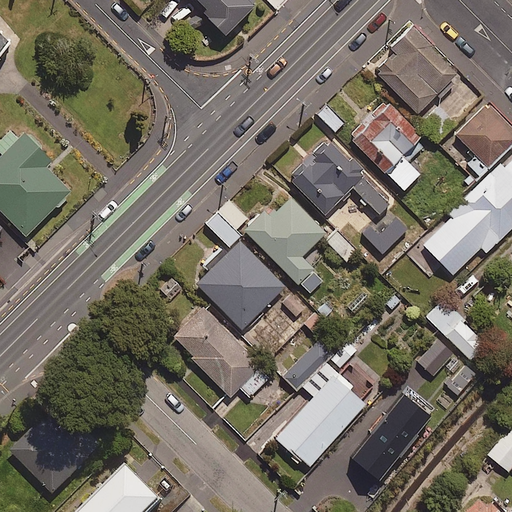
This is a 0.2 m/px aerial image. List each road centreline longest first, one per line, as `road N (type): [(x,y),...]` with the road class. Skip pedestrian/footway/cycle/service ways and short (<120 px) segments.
road 1 (residential): [(52,301),(263,511)]
road 2 (secondary): [(52,301),(224,132)]
road 3 (secondary): [(224,132),(356,0)]
road 4 (residential): [(224,132),(93,0)]
